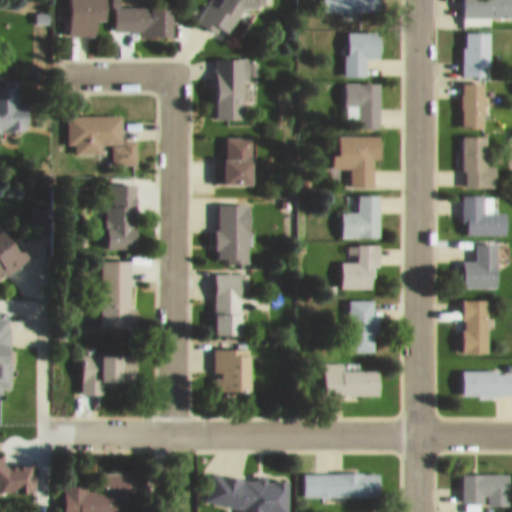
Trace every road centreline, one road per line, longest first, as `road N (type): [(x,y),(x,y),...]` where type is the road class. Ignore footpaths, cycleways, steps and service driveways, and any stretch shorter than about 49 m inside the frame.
road 1 (residential): [(416,0),(415,511)]
road 2 (residential): [(41,425),(511,424)]
road 3 (residential): [(171,425),(173,68),(64,67)]
